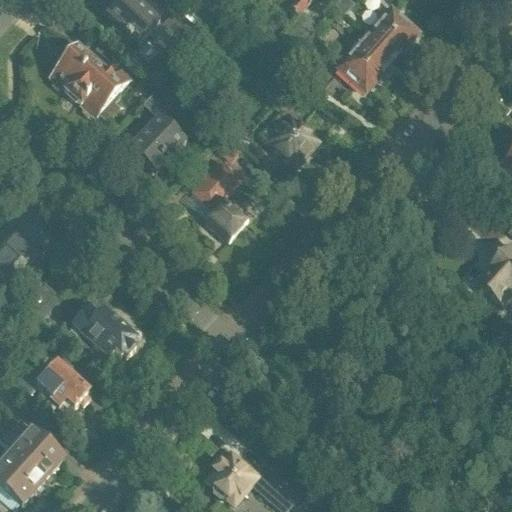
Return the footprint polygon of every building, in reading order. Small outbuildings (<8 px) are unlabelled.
[(163,31),(159,27),(130,0),(124,0),(105,20),(126,39),(124,41),(128,44),(130,43),(137,50),(148,39),(160,50),(171,38),(181,48),(196,33),(177,16),(163,31)] [(168,0),(180,11),(190,0),(168,0)] [(299,0),(289,12),(298,20),(315,0),(299,0)] [(344,17),(353,7),(344,0),(343,0),(336,9),(344,17)] [(369,40),(394,62),(416,37),(412,34),(411,29),(408,25),(404,23),(399,23),(391,15),(369,40)] [(288,59),(306,40),(317,28),(306,19),(296,31),(278,51),(288,59)] [(226,53),(203,40),(189,64),(204,73),(206,69),(215,73),(226,53)] [(366,95),(394,62),(369,40),(340,72),(342,73),(342,78),(348,83),(353,83),(354,84),(354,89),(360,94),(364,93),(366,95)] [(112,83),(105,77),(105,74),(102,74),(77,51),(49,83),(51,85),(51,90),(56,95),(61,93),(82,112),(81,117),(87,122),(91,121),(94,123),(98,119),(107,127),(120,113),(114,107),(120,100),(119,95),(131,82),(121,73),(112,83)] [(288,71),(281,83),(315,101),(322,89),(288,71)] [(155,180),(187,146),(161,122),(180,101),(163,86),(142,108),(158,123),(128,154),(155,180)] [(296,173),(318,148),(283,116),(260,141),(296,173)] [(246,136),(231,123),(220,135),(235,149),(246,136)] [(241,156),(225,142),(214,154),(231,168),(241,156)] [(511,159),(508,164),(509,165),(502,173),(511,182),(511,159)] [(212,177),(200,167),(182,186),(194,197),(185,207),(206,226),(205,227),(229,248),(249,226),(222,202),(226,197),(229,200),(241,186),(220,168),(212,177)] [(34,255),(16,238),(3,253),(0,250),(0,292),(10,281),(16,286),(26,275),(21,270),(34,255)] [(511,254),(505,262),(503,262),(498,267),(499,269),(480,290),(504,311),(511,302),(511,254)] [(40,326),(59,304),(37,284),(17,307),(40,326)] [(102,320),(99,317),(98,314),(89,306),(87,306),(78,315),(78,318),(83,321),(73,332),(74,332),(66,341),(87,359),(94,351),(108,363),(114,357),(120,362),(123,360),(126,363),(135,352),(132,349),(135,347),(126,339),(133,331),(120,320),(113,327),(103,318),(102,320)] [(346,333),(356,323),(348,316),(339,326),(346,333)] [(0,387),(4,391),(6,393),(21,377),(0,357),(0,387)] [(36,393),(67,421),(79,408),(83,411),(89,404),(86,400),(88,399),(79,391),(85,383),(73,372),(67,379),(57,370),(47,382),(33,369),(16,387),(30,400),(36,393)] [(0,448),(0,451),(43,491),(52,480),(51,479),(62,466),(30,437),(29,437),(20,429),(9,440),(8,440),(0,448)] [(0,506),(6,511),(18,511),(20,511),(21,511),(34,499),(34,500),(43,491),(0,451),(0,506)] [(215,479),(209,487),(214,491),(212,493),(213,501),(218,506),(226,506),(228,504),(234,509),(236,506),(238,508),(250,493),(249,492),(250,490),(275,511),(285,511),(289,508),(291,510),(302,497),(272,470),(263,480),(261,478),(256,483),(231,461),(224,469),(219,466),(211,475),(215,479)]
